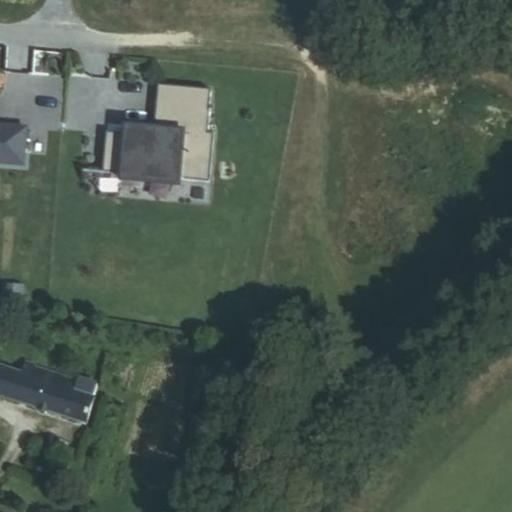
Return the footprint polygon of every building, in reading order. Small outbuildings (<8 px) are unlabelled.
[(111,135),(108,176),(126,177),(146,179),(145,185),(167,187),(167,181),(186,183),(215,185),(219,137),(213,136),(214,112),(207,112),(208,92),(163,87),(160,131),(151,130),(150,138),(131,137),(111,135)] [(216,92),(208,92),(207,112),(214,112),(216,92)] [(0,165),(28,168),(31,132),(0,129),(0,122),(0,119),(0,165)] [(151,130),(131,129),(131,137),(150,138),(151,130)] [(75,394),(79,384),(28,367),(25,377),(0,369),(0,398),(90,428),(99,401),(75,394)]
